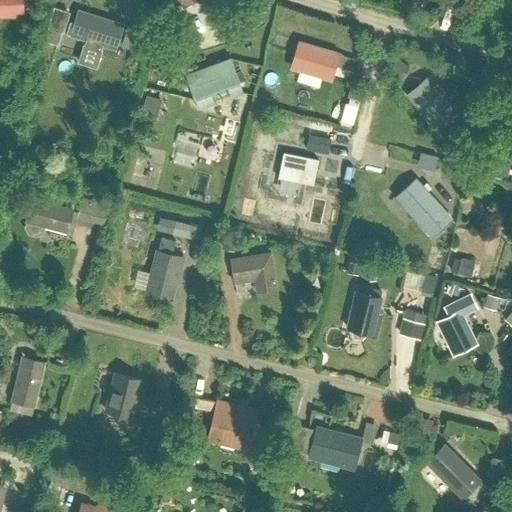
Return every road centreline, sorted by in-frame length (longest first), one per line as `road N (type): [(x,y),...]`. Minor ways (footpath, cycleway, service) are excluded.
road 1 (residential): [(0,300),(511,427)]
road 2 (residential): [(313,0),(511,58)]
